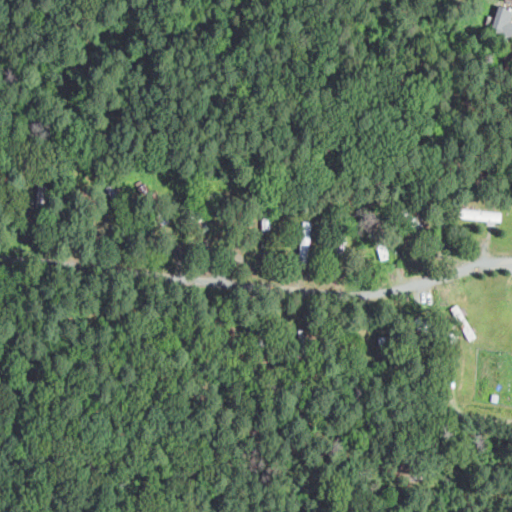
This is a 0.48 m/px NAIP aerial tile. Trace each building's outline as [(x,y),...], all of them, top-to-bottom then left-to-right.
[(511,20),(511,17),(511,10),(500,6),(492,31),(511,37),(511,20)] [(391,257),(380,260),(367,214),(377,211),(391,257)] [(313,221),(308,264),(300,263),(305,220),(313,221)] [(404,280),(396,282),(393,269),(400,267),(404,280)] [(307,329),(309,366),(298,367),(296,330),(307,329)]
